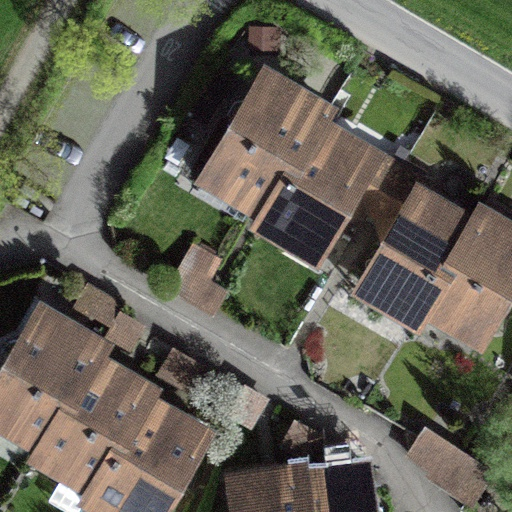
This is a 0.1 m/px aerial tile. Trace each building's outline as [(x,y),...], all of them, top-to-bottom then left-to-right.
[(263,73),(206,168),(268,208),(308,140),(317,126),(326,111),(263,73)] [(374,159),(317,126),(308,140),(268,208),(325,242),(374,159)] [(478,217),(398,173),(383,199),(406,212),(366,281),(422,313),(428,298),(478,217)] [(511,289),(511,238),(478,217),(428,298),(485,333),(511,289)] [(0,381),(0,422),(99,481),(91,495),(118,511),(162,511),(210,433),(166,404),(125,379),(94,360),(102,346),(56,320),(40,311),(0,381)] [(303,476),(299,464),(277,468),(228,475),(233,511),(372,511),(369,480),(367,467),(303,476)]
